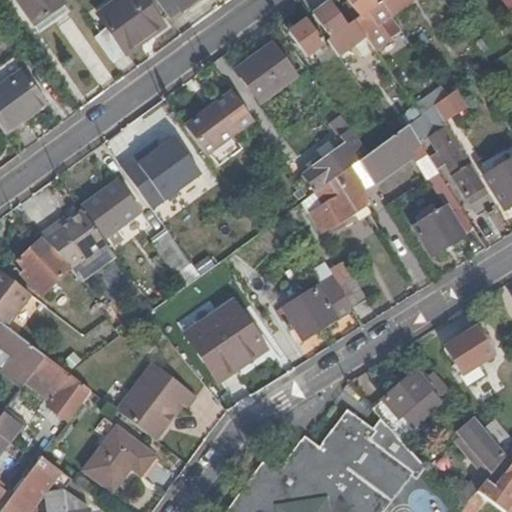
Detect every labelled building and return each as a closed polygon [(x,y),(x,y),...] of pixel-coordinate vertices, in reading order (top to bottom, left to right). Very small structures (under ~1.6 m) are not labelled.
[(15,0),(37,30),(67,8),(60,0),(15,0)] [(144,0),(121,0),(99,16),(126,53),(164,26),(144,0)] [(155,0),(171,21),(199,0),(155,0)] [(390,16),(381,3),(377,6),(372,0),(346,0),(348,3),(342,7),(366,41),(373,50),(400,30),(390,16)] [(382,2),(381,3),(390,16),(411,0),(380,0),(382,2)] [(330,40),(327,42),(336,54),(351,43),(355,48),(366,41),(342,7),(336,12),(330,3),(312,15),(330,40)] [(72,16),(67,8),(37,30),(43,38),(72,16)] [(326,49),(306,20),(288,34),(306,58),(319,48),(322,53),(326,49)] [(113,62),(119,57),(101,34),(96,38),(113,62)] [(296,77),(273,46),(236,72),(259,104),(296,77)] [(0,128),(11,144),(52,113),(27,78),(0,97),(0,128)] [(433,107),(448,96),(442,88),(415,108),(421,116),(433,107)] [(465,107),(456,91),(448,96),(433,107),(443,121),(465,107)] [(217,103),(184,127),(205,156),(210,153),(234,135),(239,132),(217,103)] [(421,116),(407,125),(418,143),(428,138),(464,197),(483,185),(443,121),(433,107),(421,116)] [(349,130),(340,117),(330,124),(339,137),(349,130)] [(368,154),(358,162),(371,186),(414,157),(411,150),(413,149),(420,160),(417,162),(443,202),(424,215),(427,220),(413,229),(422,241),(431,256),(473,230),(418,143),(407,125),(395,135),(368,154)] [(301,176),(314,194),(320,189),(350,167),(358,162),(368,154),(349,130),(339,137),(345,145),(301,176)] [(241,146),(234,135),(210,153),(217,163),(241,146)] [(511,205),(511,160),(484,178),(505,210),(511,205)] [(320,189),(314,194),(324,206),(312,213),(324,233),(368,207),(368,194),(352,170),(322,192),(320,189)] [(196,225),(167,183),(146,199),(175,240),(196,225)] [(138,213),(117,184),(85,207),(113,246),(122,239),(116,230),(138,213)] [(71,271),(106,244),(83,213),(69,223),(62,229),(59,226),(42,239),(44,240),(70,270),(71,271)] [(62,229),(69,223),(66,221),(59,226),(62,229)] [(174,274),(190,263),(167,232),(152,243),(174,274)] [(406,239),(403,240),(419,268),(422,266),(406,239)] [(41,296),(70,270),(44,240),(18,263),(29,274),(25,279),(41,296)] [(390,248),(406,275),(419,268),(403,240),(390,248)] [(342,262),(329,270),(334,278),(353,310),(353,311),(367,303),(342,262)] [(0,322),(6,328),(30,296),(0,272),(0,322)] [(353,310),(334,278),(316,288),(336,321),(353,310)] [(336,321),(316,288),(283,308),(303,341),(336,321)] [(260,344),(233,305),(185,338),(216,383),(235,370),(231,364),(260,344)] [(6,328),(0,322),(0,348),(32,373),(45,357),(6,328)] [(460,376),(477,366),(494,356),(477,329),(444,350),(460,377),(460,376)] [(45,357),(32,373),(59,393),(62,389),(82,403),(87,396),(91,391),(68,374),(45,357)] [(482,376),(477,366),(460,376),(466,385),(482,376)] [(372,410),(400,440),(443,405),(416,373),(372,410)] [(384,511),(414,474),(372,443),(379,433),(348,411),(320,448),(308,440),(305,438),(303,440),(281,468),(266,457),(225,511),(384,511)] [(21,430),(2,415),(0,417),(0,437),(8,444),(10,445),(21,430)] [(474,419),(459,432),(479,456),(494,472),(496,470),(506,457),(494,443),(474,419)] [(154,458),(116,428),(82,471),(111,494),(130,471),(139,477),(154,458)] [(452,439),(482,473),(488,480),(494,472),(479,456),(459,432),(452,439)] [(486,482),(478,492),(487,499),(504,511),(511,511),(511,499),(510,499),(511,496),(511,449),(506,457),(496,470),(505,477),(495,489),(486,482)] [(22,511),(55,468),(42,457),(0,511),(22,511)] [(482,473),(456,498),(460,503),(465,508),(478,492),(486,482),(488,480),(482,473)] [(80,511),(79,504),(63,491),(43,495),(45,511),(80,511)] [(478,492),(465,508),(461,511),(477,511),(487,499),(478,492)]
